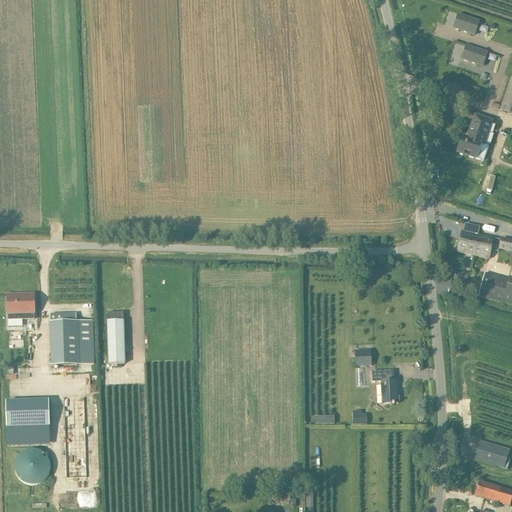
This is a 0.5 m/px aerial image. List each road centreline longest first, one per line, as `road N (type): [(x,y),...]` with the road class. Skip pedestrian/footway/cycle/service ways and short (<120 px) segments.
road 1 (unclassified): [(0,244),(425,250)]
road 2 (track): [(147,511),(136,248)]
road 3 (unclassified): [(435,511),(442,427),(425,250)]
road 4 (unclassified): [(425,250),(383,0)]
road 5 (track): [(491,157),(504,121),(482,113),(505,52),(438,30)]
